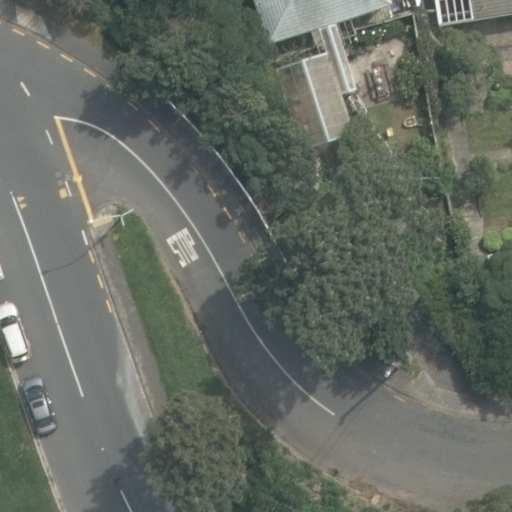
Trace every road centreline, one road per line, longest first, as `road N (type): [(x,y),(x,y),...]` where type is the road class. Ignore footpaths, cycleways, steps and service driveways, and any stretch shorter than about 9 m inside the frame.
road 1 (residential): [(0,126),(110,131),(173,187),(205,230),(269,359),(314,400),(383,436),(452,453),(511,456)]
road 2 (tertiary): [(0,149),(82,401),(136,511)]
